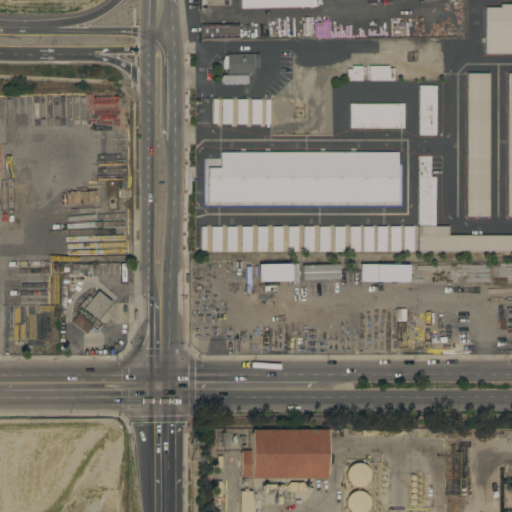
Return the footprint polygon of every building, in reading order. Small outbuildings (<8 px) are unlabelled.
[(313,0),(314,7),(239,9),(239,0),(313,0)] [(511,54),(485,54),(485,8),(501,8),(501,5),(511,5),(511,54)] [(239,24),(239,40),(200,41),(199,25),(239,24)] [(227,74),(227,69),(222,69),(222,61),(224,57),(227,56),(227,55),(253,54),(253,74),(227,74)] [(362,81),(352,81),(352,80),(347,80),(347,69),(352,69),(352,66),(362,66),(362,81)] [(369,81),(369,66),(389,66),(389,69),(394,69),(394,81),(369,81)] [(489,218),(466,218),(466,74),(489,73),(489,218)] [(247,75),(248,84),(221,84),(221,76),(247,75)] [(431,136),(418,135),(419,86),(431,86),(431,136)] [(231,124),(221,124),(222,99),(231,99),(231,124)] [(260,125),(250,125),(251,99),(261,100),(260,125)] [(246,125),(236,125),(237,100),(247,100),(246,125)] [(404,104),(404,129),(350,129),(350,104),(404,104)] [(236,202),(226,202),(226,153),(236,153),(236,202)] [(252,202),(242,202),(242,153),(251,153),(252,202)] [(267,202),(257,202),(257,153),(267,153),(267,202)] [(283,203),(273,203),(273,153),(283,153),(283,203)] [(298,203),(289,203),(288,153),(298,153),(298,203)] [(314,202),(304,202),(304,153),(314,153),(314,202)] [(329,203),(319,203),(319,153),(329,153),(329,203)] [(343,202),(333,202),(333,153),(343,153),(343,202)] [(357,203),(347,203),(347,153),(357,153),(357,203)] [(371,203),(361,203),(361,153),(371,153),(371,203)] [(385,203),(374,203),(375,153),(385,153),(385,203)] [(399,202),(388,202),(388,153),(399,153),(399,202)] [(430,226),(418,226),(418,156),(431,156),(430,226)] [(221,252),(211,252),(211,227),(221,227),(221,252)] [(236,251),(226,252),(226,227),(236,227),(236,251)] [(251,252),(241,252),(241,227),(251,227),(251,252)] [(267,252),(257,252),(257,227),(267,227),(267,252)] [(282,252),(272,252),(272,227),(282,227),(282,252)] [(298,252),(288,252),(288,227),(298,227),(298,252)] [(313,251),(303,251),(303,227),(313,227),(313,251)] [(329,252),(319,252),(319,227),(329,227),(329,252)] [(344,252),(334,252),(334,227),(344,227),(344,252)] [(359,252),(349,252),(349,227),(359,227),(359,252)] [(373,252),(363,252),(363,227),(373,227),(373,252)] [(386,252),(376,252),(376,227),(387,227),(386,252)] [(400,252),(390,252),(390,227),(400,227),(400,252)] [(414,252),(403,252),(403,227),(413,227),(414,252)] [(511,251),(418,251),(418,227),(449,227),(449,236),(511,236),(511,251)] [(72,274),(72,264),(92,265),(91,275),(72,274)] [(290,264),(291,281),(258,282),(258,264),(290,264)] [(409,264),(409,282),(359,282),(359,264),(409,264)] [(339,265),(339,267),(340,267),(340,269),(339,269),(339,274),(340,274),(340,277),(339,277),(339,279),(302,280),(302,266),(339,265)] [(97,320),(79,305),(92,290),(96,293),(97,291),(111,303),(97,320)] [(58,349),(36,349),(36,312),(58,312),(58,349)] [(92,326),(86,334),(72,322),(78,314),(92,326)] [(26,348),(4,348),(4,330),(7,330),(7,328),(9,328),(9,330),(14,330),(14,329),(16,329),(16,330),(22,330),(22,329),(23,329),(26,329),(26,348)] [(325,430),(326,478),(250,478),(250,477),(239,478),(239,451),(250,451),(250,430),(325,430)] [(369,478),(368,480),(367,482),(365,484),(364,485),(362,486),(360,487),(357,487),(355,487),(353,487),(351,486),(349,485),(348,484),(346,482),(345,480),(345,478),(344,476),(344,474),(345,472),(346,470),(347,468),(348,466),(350,465),(352,464),(354,463),(356,463),(358,463),(360,463),(362,464),(364,465),(366,466),(367,468),(368,470),(369,472),(369,474),(369,476),(369,478)] [(302,483),(305,486),(305,489),(302,492),(289,492),(286,489),(284,489),(284,490),(266,490),(267,493),(264,493),(264,492),(263,492),(263,485),(283,485),(283,486),(286,486),(289,483),(302,483)] [(251,511),(239,511),(239,491),(243,491),(244,489),(245,489),(246,489),(248,491),(251,491),(251,511)] [(369,506),(368,508),(367,510),(366,511),(349,511),(348,510),(347,508),(346,506),(346,504),(346,502),(346,500),(347,498),(348,496),(349,495),(351,493),(352,492),(354,492),(356,491),(358,491),(360,492),(362,492),(364,493),(366,495),(367,496),(368,498),(369,500),(369,502),(369,504),(369,506)]
